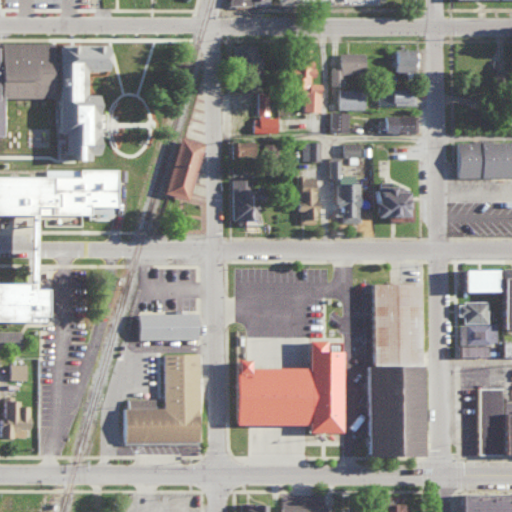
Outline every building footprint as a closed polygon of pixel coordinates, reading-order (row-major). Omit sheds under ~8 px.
[(49,40),(0,40),(0,95),(49,95),(49,40)] [(99,41),(52,41),(52,131),(57,131),(57,151),(64,151),(64,157),(89,157),(89,127),(99,127),(99,110),(89,110),(89,91),(79,91),(79,67),(100,67),(99,41)] [(256,43),(234,42),(233,78),(255,79),(256,43)] [(317,110),(317,81),(308,81),(308,47),(288,47),(288,91),(300,91),(300,110),(317,110)] [(413,47),(391,47),(391,69),(412,70),(413,47)] [(339,84),(340,70),(360,71),(361,51),(335,50),(335,67),(327,67),(327,84),(339,84)] [(334,108),(361,107),(361,87),(334,88),(334,108)] [(375,103),(412,103),(412,87),(374,88),(375,103)] [(254,117),(249,117),(249,130),(273,130),(273,115),(265,115),(265,90),(254,90),(254,117)] [(325,129),(344,130),(345,110),(326,110),(325,129)] [(379,131),(413,130),(412,112),(379,113),(379,131)] [(199,140),(174,134),(159,191),(184,198),(199,140)] [(317,159),(317,139),(299,140),(299,159),(317,159)] [(511,174),(511,139),(452,139),(452,174),(511,174)] [(356,153),(356,141),(338,141),(338,154),(356,153)] [(338,220),(356,220),(356,180),(350,180),(350,173),(336,173),(336,158),(325,158),(325,177),(331,177),(331,203),(338,203),(338,220)] [(0,210),(25,211),(25,212),(86,212),(86,204),(112,205),(113,168),(42,167),(42,173),(0,172),(0,210)] [(311,221),(312,174),(294,174),(293,209),(296,209),(296,221),(311,221)] [(227,217),(254,218),(254,187),(247,187),(248,177),(228,177),(227,217)] [(403,183),(372,182),(370,213),(402,215),(403,183)] [(511,325),(511,264),(494,265),(496,326),(511,325)] [(455,289),(490,288),(490,266),(455,266),(455,289)] [(0,318),(22,319),(44,319),(44,286),(19,285),(19,279),(0,279),(0,318)] [(415,281),(366,281),(366,362),(360,362),(360,453),(415,453),(415,281)] [(459,320),(490,320),(489,308),(483,308),(483,299),(453,299),(454,313),(459,313),(459,320)] [(193,336),(193,310),(133,312),(133,338),(193,336)] [(454,322),(455,355),(483,354),(483,341),(493,341),(493,321),(454,322)] [(17,328),(0,328),(0,346),(17,346),(17,328)] [(228,422),(300,422),(300,429),(334,429),(334,338),(300,338),(300,365),(240,365),(240,356),(228,356),(228,422)] [(118,439),(193,439),(193,351),(158,351),(158,406),(150,406),(150,396),(123,396),(123,406),(118,406),(118,439)] [(21,377),(21,362),(5,361),(5,377),(21,377)] [(473,452),(511,452),(511,398),(498,399),(498,386),(473,386),(473,452)] [(0,435),(21,434),(20,403),(10,404),(10,397),(0,397),(0,435)] [(454,511),(511,511),(511,491),(455,492),(454,511)] [(372,511),(404,511),(405,503),(398,503),(398,494),(373,494),(372,511)] [(258,511),(258,501),(235,501),(235,511),(258,511)] [(275,511),(318,511),(319,502),(276,502),(275,511)]
